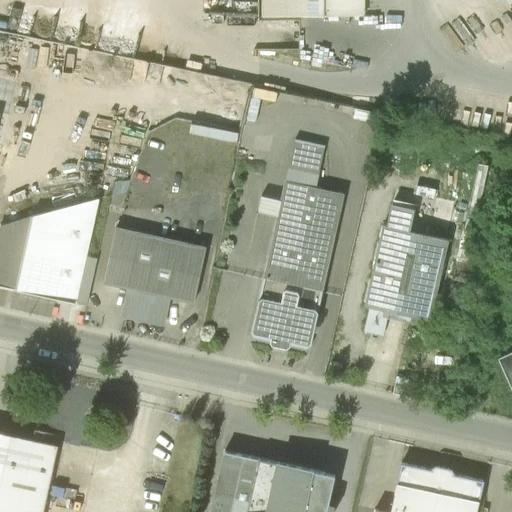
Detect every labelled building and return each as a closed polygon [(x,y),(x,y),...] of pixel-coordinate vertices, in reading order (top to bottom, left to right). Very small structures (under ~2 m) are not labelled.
[(365,17),(364,0),(262,0),(263,18),(365,17)] [(326,146),(295,140),(268,265),(264,281),(260,301),(253,334),(255,338),(271,341),(270,347),(272,350),(286,353),(289,351),(291,346),(308,349),(312,348),(319,314),(326,279),(344,197),(316,191),(326,146)] [(100,201),(0,227),(0,291),(77,307),(88,255),(100,201)] [(388,227),(385,226),(366,303),(430,318),(445,253),(448,243),(409,233),(412,218),(415,208),(394,204),(392,213),(388,227)] [(207,250),(115,231),(104,286),(127,291),(121,319),(165,329),(171,300),(195,305),(207,250)] [(97,257),(88,255),(77,307),(86,309),(97,257)] [(511,354),(501,360),(511,383),(511,354)] [(41,511),(56,446),(0,434),(0,511),(41,511)] [(326,511),(334,476),(226,453),(213,511),(326,511)] [(401,464),(390,511),(386,511),(374,509),(373,511),(476,511),(483,482),(401,464)]
